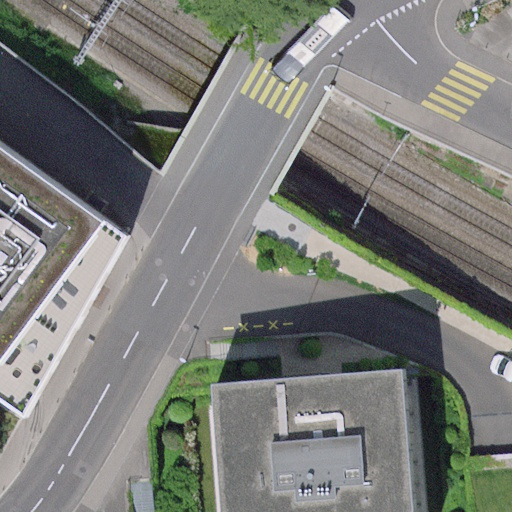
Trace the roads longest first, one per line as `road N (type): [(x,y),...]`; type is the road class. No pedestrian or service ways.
road 1 (residential): [(30,511),(291,57)]
road 2 (unknown): [(0,358),(66,230),(75,189),(72,136)]
road 3 (residential): [(362,0),(427,71),(511,116)]
